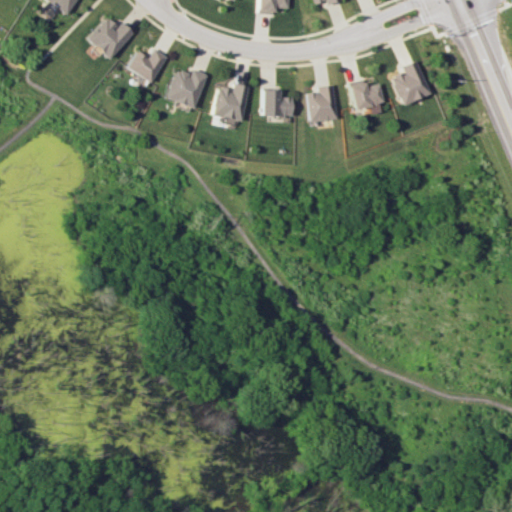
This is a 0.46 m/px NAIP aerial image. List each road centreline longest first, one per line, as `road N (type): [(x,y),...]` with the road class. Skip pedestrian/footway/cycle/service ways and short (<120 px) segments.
road 1 (track): [(511,415),(412,386),(348,354),(196,170),(54,98)]
road 2 (residential): [(438,0),(298,53),(192,33),(153,0)]
road 3 (track): [(0,146),(54,98),(29,83),(30,67),(98,0)]
road 4 (primary): [(511,116),(461,0)]
